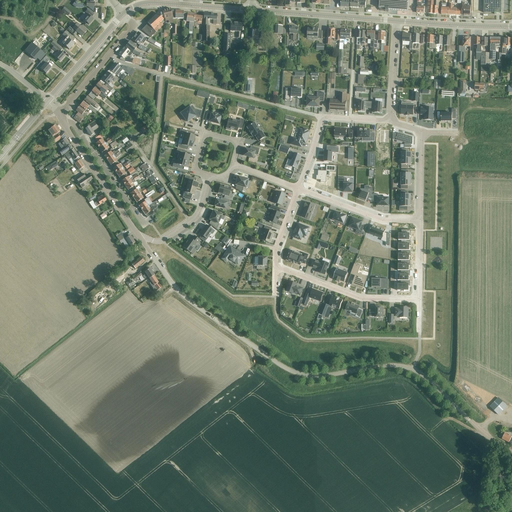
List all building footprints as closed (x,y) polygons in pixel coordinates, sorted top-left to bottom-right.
[(351,0),(351,8),(359,8),(366,9),(366,7),(366,0),(351,0)] [(379,2),(379,8),(383,8),(383,9),(384,9),(384,10),(385,10),(386,11),(387,11),(388,12),(389,10),(408,11),(408,4),(408,0),(379,0),(380,1),(380,2),(379,2)] [(417,7),(417,13),(425,13),(425,7),(422,7),(422,5),(422,4),(422,3),(422,2),(421,2),(420,0),(417,0),(418,2),(417,2),(417,7)] [(434,6),(433,14),(439,14),(440,1),(442,1),(442,0),(436,0),(436,7),(434,6)] [(483,0),(484,1),(484,8),(484,13),(488,13),(494,13),(494,14),(495,14),(495,13),(496,13),(497,13),(499,13),(500,13),(501,13),(501,11),(501,10),(501,9),(501,5),(501,4),(501,1),(501,0),(483,0)] [(449,15),(450,4),(450,3),(447,3),(446,4),(442,4),(441,14),(449,15)] [(464,16),(471,16),(471,8),(467,8),(467,7),(465,6),(466,4),(463,3),(462,15),(465,15),(464,16)] [(453,4),(450,4),(449,15),(461,16),(461,7),(457,7),(457,9),(453,9),(453,4)] [(89,14),(84,20),(89,24),(93,20),(91,17),(91,16),(92,17),(94,14),(88,9),(86,12),(89,14)] [(172,18),(172,16),(171,11),(171,9),(163,11),(165,19),(165,21),(169,21),(169,23),(170,23),(171,23),(172,23),(172,18)] [(183,10),(171,11),(172,16),(172,18),(183,19),(183,13),(183,10)] [(148,23),(157,31),(163,25),(162,24),(165,22),(163,20),(164,19),(158,13),(148,23)] [(183,20),(183,21),(186,22),(190,22),(189,26),(188,32),(189,32),(193,32),(193,27),(193,21),(194,16),(194,14),(183,13),(183,19),(183,20)] [(204,14),(203,26),(203,42),(209,42),(210,26),(208,26),(208,20),(213,20),(213,24),(220,25),(221,17),(217,16),(217,14),(207,14),(204,14)] [(194,16),(193,27),(196,27),(197,24),(201,24),(202,16),(194,16)] [(157,31),(148,23),(148,24),(142,30),(151,37),(157,31)] [(240,38),(241,24),(231,23),(230,32),(238,32),(238,33),(237,38),(240,38)] [(86,29),(84,28),(82,26),(81,27),(81,26),(80,27),(79,25),(77,24),(73,28),(71,26),(67,30),(72,34),(75,36),(78,32),(80,34),(82,36),(86,31),(85,30),(85,29),(86,29)] [(273,53),(276,54),(278,34),(286,35),(286,28),(283,28),(283,26),(275,26),(274,40),(273,40),(273,53)] [(290,34),(294,34),(293,41),(299,41),(300,35),(298,34),(299,27),(290,27),(290,34)] [(319,31),(319,29),(315,29),(316,29),(315,29),(313,29),(313,28),(313,29),(308,28),(308,37),(314,37),(313,39),(318,40),(319,39),(322,40),(323,32),(319,31)] [(254,29),(253,44),(264,45),(264,43),(265,30),(254,29)] [(326,38),(326,45),(330,45),(330,39),(334,39),(334,41),(339,41),(339,38),(340,30),(335,30),(328,29),(327,38),(326,38)] [(340,40),(340,43),(343,43),(344,43),(344,40),(346,40),(346,39),(350,39),(351,31),(341,30),(340,40)] [(68,40),(64,45),(64,46),(65,47),(66,47),(69,50),(70,49),(71,49),(72,48),(72,47),(74,44),(72,42),(74,38),(66,31),(63,35),(68,40)] [(357,45),(357,49),(359,49),(360,45),(363,45),(363,46),(365,46),(366,31),(360,31),(360,32),(357,32),(357,37),(357,38),(357,40),(357,41),(357,45)] [(138,32),(132,39),(139,45),(141,42),(144,44),(147,39),(144,37),(138,32)] [(367,32),(367,37),(370,37),(370,38),(371,38),(371,40),(368,40),(368,44),(371,44),(370,48),(374,48),(375,35),(375,32),(367,32)] [(375,35),(374,48),(377,49),(378,41),(382,41),(382,45),(385,45),(386,42),(386,38),(385,38),(385,33),(378,33),(378,36),(375,35)] [(403,36),(402,41),(403,42),(405,42),(405,44),(408,44),(408,42),(410,42),(410,50),(413,50),(413,44),(414,35),(403,34),(403,36)] [(436,45),(437,36),(427,36),(427,44),(430,44),(430,49),(436,49),(436,45)] [(455,47),(452,46),(452,42),(451,42),(451,37),(445,37),(444,46),(448,46),(447,52),(455,53),(455,47)] [(462,41),(462,47),(457,47),(457,63),(464,63),(465,47),(470,47),(471,38),(464,38),(463,41),(462,41)] [(482,46),(481,53),(481,59),(481,72),(489,73),(490,53),(484,53),(485,46),(487,47),(488,39),(482,38),(482,45),(482,46)] [(510,47),(511,40),(510,39),(509,38),(507,38),(506,39),(504,39),(504,44),(503,44),(502,54),(506,54),(506,48),(506,47),(510,47)] [(490,45),(490,60),(495,60),(496,51),(495,51),(495,47),(500,48),(500,39),(491,39),(490,45)] [(53,41),(51,44),(54,47),(52,49),(57,53),(54,55),(56,57),(60,61),(65,56),(60,52),(62,49),(56,44),(53,41)] [(126,47),(134,53),(141,57),(143,54),(136,51),(135,49),(137,46),(130,41),(126,47)] [(26,51),(36,60),(37,58),(40,60),(45,54),(33,43),(26,51)] [(119,54),(122,57),(120,59),(122,61),(125,62),(139,65),(140,60),(131,58),(130,57),(132,54),(124,47),(119,54)] [(40,62),(36,67),(39,70),(40,69),(46,73),(51,67),(46,63),(50,59),(46,56),(42,60),(40,62)] [(103,66),(106,68),(111,61),(109,59),(103,66)] [(117,76),(123,70),(128,74),(133,69),(125,67),(123,66),(121,68),(115,63),(109,70),(115,74),(116,75),(117,76)] [(116,75),(115,74),(109,70),(101,80),(113,89),(112,88),(114,86),(110,84),(112,81),(111,81),(116,75)] [(95,87),(104,95),(106,97),(107,97),(113,89),(101,80),(95,87)] [(484,84),(475,84),(474,90),(481,91),(480,92),(485,92),(486,88),(484,87),(484,84)] [(104,95),(95,87),(88,96),(93,100),(96,96),(98,97),(99,95),(105,99),(106,97),(104,95)] [(197,89),(195,95),(205,98),(207,93),(197,89)] [(285,101),(291,101),(291,97),(295,98),(295,97),(298,97),(297,98),(302,98),(302,89),(292,89),(291,92),(288,92),(288,94),(285,94),(285,101)] [(312,98),(312,95),(309,95),(309,98),(308,98),(307,107),(312,107),(314,107),(319,107),(320,101),(324,102),(325,93),(317,93),(317,98),(312,98)] [(330,110),(346,111),(347,94),(339,94),(339,100),(330,100),(330,110)] [(90,105),(91,104),(97,109),(99,106),(87,97),(84,101),(90,105)] [(359,101),(358,112),(365,112),(365,108),(370,109),(370,102),(359,101)] [(97,111),(90,105),(89,106),(83,102),(76,111),(78,113),(74,118),(80,123),(86,115),(84,113),(88,108),(95,114),(97,111)] [(370,102),(370,109),(375,109),(375,113),(382,113),(382,105),(382,103),(370,102)] [(400,109),(400,111),(401,111),(401,113),(401,115),(404,115),(406,115),(406,116),(409,116),(409,115),(413,115),(413,110),(414,104),(407,103),(402,103),(402,105),(402,107),(400,107),(400,109)] [(195,109),(192,111),(189,108),(181,114),(187,122),(190,119),(192,118),(195,116),(200,117),(202,111),(195,109)] [(421,111),(421,115),(423,115),(425,115),(425,117),(425,120),(428,120),(433,120),(433,118),(433,115),(434,109),(430,108),(425,108),(421,108),(421,111)] [(452,113),(441,113),(441,121),(452,122),(452,119),(456,119),(456,109),(452,109),(452,113)] [(211,114),(211,115),(209,121),(209,122),(213,123),(213,122),(215,122),(214,123),(219,124),(221,116),(217,115),(217,114),(214,113),(214,114),(211,114)] [(227,128),(226,129),(230,131),(231,129),(237,131),(238,128),(242,129),(244,120),(240,119),(239,121),(229,119),(226,128),(227,128)] [(89,126),(86,129),(87,131),(89,134),(91,136),(94,134),(92,132),(98,128),(95,123),(89,127),(89,126)] [(254,123),(247,127),(249,132),(251,134),(253,137),(255,136),(258,141),(265,137),(262,131),(260,132),(254,123)] [(51,140),(54,143),(61,139),(58,135),(57,136),(56,134),(60,132),(55,125),(48,130),(53,138),(51,140)] [(335,132),(334,136),(335,136),(335,137),(339,138),(339,136),(346,137),(347,137),(347,138),(352,138),(353,130),(347,130),(347,128),(343,128),(335,128),(335,132)] [(182,139),(194,142),(195,139),(194,139),(195,136),(189,135),(190,131),(183,129),(182,133),(184,133),(182,139)] [(300,129),(297,139),(293,138),(291,144),(302,147),(303,143),(306,143),(307,139),(308,137),(309,132),(307,131),(308,130),(303,129),(303,130),(300,129)] [(370,130),(358,130),(358,138),(367,138),(367,141),(375,141),(375,133),(370,133),(370,130)] [(389,131),(380,131),(380,143),(389,143),(389,131)] [(393,137),(393,140),(404,143),(404,148),(411,148),(411,145),(412,145),(412,143),(412,137),(408,136),(405,135),(402,134),(399,134),(398,133),(398,134),(397,134),(395,133),(394,133),(393,133),(393,134),(393,137)] [(99,148),(105,144),(99,136),(95,139),(98,142),(96,144),(99,148)] [(62,150),(69,145),(65,139),(58,144),(62,150)] [(105,144),(99,148),(102,153),(108,149),(107,146),(109,145),(109,144),(114,141),(112,139),(107,142),(105,144)] [(194,142),(182,139),(181,145),(179,144),(178,148),(185,150),(186,146),(192,148),(192,145),(193,146),(194,142)] [(134,148),(131,144),(129,146),(124,149),(127,153),(134,148)] [(62,150),(59,152),(62,156),(65,154),(73,148),(70,145),(69,145),(62,150)] [(325,152),(324,162),(331,162),(332,163),(333,152),(339,153),(339,147),(327,146),(327,152),(325,152)] [(245,149),(243,156),(253,158),(254,154),(257,155),(259,149),(252,147),(251,151),(245,149)] [(75,164),(79,161),(78,158),(79,157),(73,149),(65,155),(69,160),(71,158),(75,164)] [(110,152),(104,156),(107,161),(119,153),(122,151),(120,149),(118,150),(115,152),(114,151),(111,153),(110,152)] [(177,158),(189,162),(190,158),(189,158),(190,156),(184,154),(185,151),(177,149),(176,152),(179,153),(177,158)] [(412,154),(412,153),(409,152),(409,151),(409,149),(406,149),(402,149),(402,153),(401,159),(412,159),(412,158),(412,154)] [(119,153),(107,161),(111,166),(117,161),(116,159),(118,157),(121,155),(119,153)] [(288,159),(285,168),(288,169),(289,166),(290,166),(297,169),(298,165),(299,165),(300,162),(302,156),(295,153),(292,161),(288,159)] [(189,162),(177,158),(176,164),(173,164),(172,167),(180,169),(181,166),(186,167),(187,165),(188,165),(189,162)] [(412,159),(401,159),(401,165),(401,168),(406,168),(408,168),(408,165),(411,165),(411,163),(412,163),(412,159)] [(80,160),(79,161),(75,164),(80,172),(83,170),(82,168),(84,166),(80,160)] [(50,167),(46,170),(47,172),(51,169),(53,168),(58,165),(56,162),(51,165),(52,166),(50,167)] [(116,173),(122,169),(123,168),(120,164),(119,164),(113,169),(116,173)] [(316,175),(316,180),(317,180),(321,180),(321,181),(320,183),(323,183),(326,183),(327,180),(327,176),(329,176),(330,176),(330,174),(331,172),(333,172),(336,172),(336,169),(336,166),(332,165),(327,165),(326,167),(326,171),(318,171),(318,175),(317,175),(316,175)] [(74,166),(70,169),(73,176),(78,173),(74,166)] [(126,174),(122,169),(116,173),(119,178),(126,174)] [(148,175),(145,177),(147,180),(148,179),(153,176),(149,170),(146,172),(148,175)] [(401,170),(401,180),(412,180),(412,175),(411,175),(411,174),(408,174),(408,170),(401,170)] [(76,178),(79,182),(86,177),(83,174),(76,178)] [(125,186),(138,177),(138,176),(136,178),(136,177),(138,176),(137,174),(135,175),(129,179),(128,177),(122,181),(125,186)] [(79,183),(82,189),(85,187),(84,185),(93,179),(90,175),(79,183)] [(185,176),(184,182),(188,183),(187,187),(196,189),(197,183),(196,182),(197,179),(185,176)] [(140,179),(138,177),(125,186),(128,190),(134,186),(133,184),(140,179)] [(244,179),(238,177),(236,185),(237,185),(235,189),(242,192),(243,187),(246,188),(248,180),(247,180),(247,179),(244,178),(244,179)] [(338,178),(338,190),(344,190),(344,191),(353,191),(353,182),(346,182),(346,178),(338,178)] [(412,180),(401,180),(401,189),(408,189),(408,186),(411,186),(411,184),(412,184),(412,180)] [(231,188),(220,185),(218,193),(225,195),(224,198),(232,201),(233,195),(229,194),(231,188)] [(184,192),(183,197),(183,199),(185,199),(185,202),(187,203),(189,203),(190,200),(191,201),(192,195),(194,195),(196,189),(187,187),(186,192),(184,192)] [(133,198),(140,194),(142,192),(145,190),(144,188),(141,190),(140,189),(137,191),(137,189),(130,194),(133,198)] [(360,195),(359,199),(366,201),(368,196),(371,197),(372,194),(372,188),(369,188),(369,190),(365,190),(365,189),(360,189),(360,195)] [(147,199),(148,197),(151,196),(155,193),(153,190),(145,196),(147,199)] [(272,203),(281,206),(283,201),(282,201),(283,199),(284,199),(285,195),(276,191),(275,194),(273,198),(274,198),(272,203)] [(401,195),(397,195),(397,201),(400,201),(401,201),(411,201),(412,199),(412,196),(411,196),(411,195),(408,195),(408,192),(408,191),(401,191),(401,195)] [(143,199),(140,194),(133,198),(137,203),(143,199)] [(374,194),(374,202),(377,202),(377,206),(389,206),(389,198),(378,198),(378,194),(374,194)] [(99,200),(94,203),(97,207),(106,200),(105,199),(105,198),(103,195),(102,195),(97,198),(99,200)] [(156,205),(165,202),(163,196),(154,199),(156,205)] [(146,202),(139,206),(142,211),(148,207),(153,204),(151,201),(150,200),(150,199),(148,197),(147,199),(144,200),(146,202)] [(215,204),(215,206),(225,209),(227,203),(228,204),(229,200),(222,198),(222,201),(216,200),(216,202),(215,201),(215,204)] [(401,201),(400,201),(400,211),(408,211),(408,210),(408,207),(411,207),(411,205),(411,201),(401,201)] [(310,220),(315,206),(306,202),(304,208),(305,209),(302,217),(310,220)] [(148,207),(142,211),(145,215),(146,215),(147,218),(151,215),(153,214),(152,211),(157,207),(154,203),(153,204),(151,205),(148,207)] [(272,211),(268,221),(269,222),(269,223),(272,224),(273,223),(276,224),(278,220),(279,218),(280,214),(279,213),(280,212),(281,209),(270,205),(268,209),(272,211)] [(209,224),(217,229),(217,228),(219,224),(218,224),(222,215),(214,211),(209,220),(211,221),(209,224)] [(345,220),(347,216),(345,215),(343,214),(342,214),(340,213),(338,212),(336,212),(334,215),(333,220),(335,221),(335,222),(335,223),(339,225),(339,224),(339,223),(339,222),(344,224),(345,220)] [(352,218),(349,227),(357,229),(356,233),(361,235),(363,231),(359,230),(362,222),(356,220),(357,219),(353,218),(352,218)] [(306,236),(309,228),(298,224),(296,230),(295,230),(295,231),(295,232),(294,232),(294,233),(293,237),(301,240),(303,235),(306,236)] [(202,230),(199,234),(201,236),(200,238),(205,242),(207,239),(211,233),(212,234),(215,231),(206,225),(203,229),(204,229),(203,231),(202,230)] [(371,229),(369,234),(376,236),(382,239),(381,239),(381,241),(384,242),(386,242),(386,244),(386,246),(387,246),(390,246),(390,245),(390,233),(388,233),(387,233),(386,233),(386,234),(385,234),(384,234),(384,233),(385,231),(385,230),(381,229),(372,225),(371,229)] [(264,231),(261,240),(269,243),(273,232),(271,231),(272,228),(265,226),(263,231),(264,231)] [(410,240),(410,236),(411,236),(410,236),(410,233),(407,233),(407,230),(408,230),(402,230),(403,230),(403,233),(399,233),(398,240),(402,240),(407,240),(409,240),(411,240),(410,240)] [(126,239),(123,234),(117,238),(121,244),(123,242),(127,248),(135,243),(130,235),(126,239)] [(189,238),(183,247),(191,253),(193,254),(196,250),(197,251),(200,247),(197,245),(200,241),(194,236),(191,240),(189,238)] [(410,246),(410,244),(407,244),(407,240),(402,240),(402,243),(398,243),(398,250),(402,250),(407,250),(409,250),(409,251),(411,251),(411,250),(410,250),(410,246),(411,246),(410,246)] [(318,241),(315,248),(319,250),(321,247),(327,249),(328,245),(318,241)] [(230,247),(222,259),(227,262),(230,258),(231,259),(230,260),(233,262),(234,261),(238,264),(243,256),(240,254),(241,252),(237,249),(236,251),(230,247)] [(305,264),(309,255),(304,253),(303,255),(290,250),(286,260),(300,266),(301,263),(305,264)] [(411,256),(410,256),(410,254),(407,254),(407,250),(402,250),(402,254),(398,254),(398,260),(402,261),(406,261),(409,261),(410,261),(410,260),(409,260),(410,256),(411,256)] [(132,265),(135,269),(144,261),(141,257),(137,260),(137,261),(132,265)] [(254,257),(254,266),(267,266),(267,257),(254,257)] [(312,264),(311,267),(319,270),(318,271),(318,272),(321,273),(325,275),(325,274),(329,264),(330,261),(323,258),(322,261),(321,263),(317,261),(314,260),(312,264)] [(409,266),(409,264),(406,264),(406,261),(402,261),(402,264),(398,264),(398,271),(402,271),(406,271),(409,271),(410,271),(410,270),(409,270),(409,266),(410,266),(409,266)] [(363,288),(367,277),(358,273),(361,266),(354,264),(351,274),(355,276),(351,285),(356,287),(357,286),(363,288)] [(135,282),(139,278),(140,279),(139,279),(141,282),(145,280),(144,280),(148,277),(150,279),(155,275),(150,268),(145,273),(145,274),(142,276),(142,275),(140,273),(133,279),(135,281),(135,282)] [(335,274),(333,278),(337,280),(337,281),(340,282),(340,281),(344,282),(346,279),(348,273),(342,270),(337,269),(335,274)] [(409,276),(409,274),(406,274),(406,271),(402,271),(402,274),(398,274),(398,281),(402,281),(406,281),(409,281),(410,281),(409,281),(409,277),(410,277),(410,276),(409,276)] [(155,275),(150,279),(151,282),(149,283),(152,287),(154,286),(155,287),(153,289),(155,292),(162,287),(154,276),(155,275)] [(372,282),(372,288),(374,288),(376,288),(376,289),(380,289),(387,289),(387,285),(387,279),(383,279),(381,279),(376,279),(372,279),(372,282)] [(291,282),(290,281),(286,291),(294,294),(294,293),(300,296),(303,288),(297,286),(298,284),(294,283),(294,282),(291,281),(291,282)] [(409,286),(409,284),(406,284),(406,281),(402,281),(402,284),(398,284),(398,291),(402,291),(402,292),(402,291),(404,291),(404,292),(404,291),(409,291),(409,287),(410,287),(410,286),(409,286)] [(304,300),(303,304),(307,306),(307,304),(310,298),(311,299),(316,300),(320,302),(324,293),(319,291),(319,292),(317,291),(317,290),(316,290),(313,289),(311,293),(311,295),(310,295),(309,295),(306,294),(305,297),(304,300)] [(332,296),(329,305),(324,304),(320,315),(325,317),(328,307),(332,309),(333,307),(339,309),(343,300),(339,299),(340,298),(336,297),(336,298),(332,296)] [(359,308),(360,306),(356,305),(355,305),(355,304),(353,304),(352,303),(352,304),(350,303),(348,303),(347,307),(345,310),(351,312),(356,314),(356,315),(355,317),(358,318),(360,318),(362,313),(363,310),(362,310),(359,308)] [(376,317),(383,318),(383,307),(376,307),(376,311),(374,311),(374,310),(369,310),(369,317),(376,317)] [(400,318),(408,318),(408,308),(407,307),(405,307),(404,308),(402,308),(402,309),(395,309),(395,317),(400,317),(400,318)] [(499,415),(507,406),(498,398),(490,407),(499,415)] [(509,443),(511,437),(505,433),(504,434),(501,433),(499,437),(502,438),(502,439),(509,443)]
